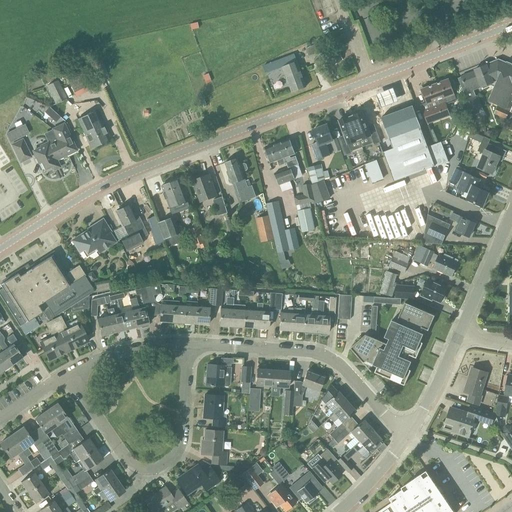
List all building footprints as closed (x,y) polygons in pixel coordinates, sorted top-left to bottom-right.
[(309,59),(348,44),(344,34),(306,48),(306,49),(309,59)] [(297,62),(294,54),(271,63),(275,71),(283,68),(292,92),(306,87),(297,62)] [(336,63),(342,61),(339,54),(334,56),(336,63)] [(84,56),(61,68),(75,97),(99,86),(84,56)] [(498,63),(487,66),(493,83),(495,87),(489,101),(511,110),(511,108),(511,66),(499,61),(498,63)] [(464,94),(467,100),(476,97),(473,90),(482,87),(483,89),(491,86),(495,87),(493,83),(487,66),(487,65),(475,69),(475,71),(458,78),(464,94)] [(59,103),(67,99),(58,80),(46,86),(57,108),(61,107),(59,103)] [(422,106),(429,124),(451,116),(447,105),(457,101),(448,80),(422,90),(428,104),(422,106)] [(381,109),(398,102),(393,88),(375,95),(381,109)] [(27,94),(22,99),(49,124),(54,118),(27,94)] [(484,112),(478,96),(476,97),(467,100),(469,106),(471,112),(472,116),(476,115),(477,118),(484,116),(483,112),(484,112)] [(413,106),(381,118),(389,139),(393,148),(404,178),(435,167),(449,162),(441,142),(435,144),(428,147),(421,128),(413,106)] [(505,125),(508,120),(506,119),(509,111),(498,106),(494,114),(499,116),(496,121),(505,125)] [(110,140),(96,111),(77,120),(91,149),(110,140)] [(354,116),(351,117),(359,140),(362,138),(362,139),(371,135),(374,144),(381,142),(374,125),(368,127),(362,112),(361,113),(359,111),(355,113),(355,115),(354,115),(354,116)] [(339,138),(345,155),(351,153),(348,144),(357,141),(359,140),(351,117),(348,118),(348,117),(346,118),(345,117),(341,118),(341,120),(339,121),(345,136),(339,138)] [(59,140),(66,155),(76,150),(64,124),(53,129),(58,140),(59,140)] [(28,133),(24,125),(18,128),(6,134),(10,142),(28,133)] [(316,159),(330,154),(326,143),(333,140),(327,125),(313,130),(318,143),(311,146),(316,159)] [(429,126),(421,128),(428,147),(435,144),(429,126)] [(503,158),(506,151),(488,143),(490,140),(484,137),(478,151),(484,154),(477,168),(492,174),(500,156),(503,158)] [(20,159),(30,154),(23,139),(13,144),(20,159)] [(290,139),(278,143),(283,158),(285,164),(287,163),(288,168),(290,167),(298,164),(295,157),(291,158),(290,156),(295,154),(290,139)] [(56,160),(66,155),(59,140),(58,140),(49,145),(48,142),(40,146),(41,148),(33,151),(39,164),(41,163),(45,171),(53,167),(54,170),(60,167),(56,160)] [(278,143),(265,148),(271,163),(277,160),(279,166),(285,164),(283,158),(278,143)] [(243,172),(247,171),(248,169),(246,164),(244,163),(240,165),(238,158),(225,163),(230,178),(234,177),(243,202),(256,197),(252,185),(251,186),(249,180),(246,181),(243,172)] [(372,183),(384,179),(377,160),(365,164),(368,172),(366,173),(368,178),(370,177),(372,183)] [(325,180),(322,169),(321,164),(308,168),(309,172),(312,185),(324,180),(325,180)] [(295,179),(290,167),(288,168),(274,173),(279,185),(295,179)] [(476,188),(480,180),(455,169),(450,181),(459,185),(457,188),(470,193),(467,200),(483,207),(489,193),(476,188)] [(201,202),(216,197),(209,176),(193,181),(201,202)] [(170,209),(188,202),(180,179),(162,186),(170,209)] [(331,198),(324,180),(312,185),(311,185),(314,202),(315,204),(331,198)] [(314,202),(311,185),(311,184),(302,186),(303,196),(294,198),(296,206),(314,202)] [(370,190),(358,193),(369,232),(380,229),(370,190)] [(218,216),(228,213),(223,197),(213,200),(218,216)] [(138,200),(116,211),(128,236),(121,239),(127,252),(143,244),(131,222),(145,215),(138,200)] [(275,239),(278,253),(300,248),(295,228),(285,230),(279,202),(267,204),(270,216),(275,239)] [(379,218),(387,243),(417,234),(414,226),(420,225),(415,207),(379,218)] [(301,233),(315,230),(312,208),(297,211),(301,233)] [(469,237),(475,224),(456,215),(454,220),(459,223),(455,231),(469,237)] [(275,239),(270,216),(256,219),(261,243),(275,239)] [(154,217),(145,221),(156,247),(164,243),(154,217)] [(165,243),(180,238),(173,218),(158,223),(165,243)] [(234,230),(240,228),(237,218),(231,220),(234,230)] [(87,257),(102,248),(104,250),(116,242),(110,233),(111,232),(103,219),(91,226),(93,229),(89,231),(88,229),(72,240),(80,253),(83,251),(87,257)] [(444,241),(448,230),(432,223),(427,234),(444,241)] [(201,249),(207,247),(200,226),(188,231),(194,248),(200,245),(201,249)] [(439,256),(434,253),(434,252),(419,245),(413,259),(428,266),(430,261),(436,264),(433,269),(451,277),(458,263),(457,263),(458,261),(444,255),(444,257),(440,255),(439,256)] [(410,258),(413,251),(406,247),(403,254),(396,251),(389,266),(405,273),(409,263),(408,263),(410,258)] [(0,289),(0,296),(19,327),(20,326),(25,335),(39,326),(34,317),(42,312),(43,312),(49,322),(53,319),(55,319),(54,317),(94,291),(84,276),(85,276),(85,275),(79,266),(65,274),(56,259),(53,255),(19,276),(18,274),(3,283),(0,284),(2,288),(0,289)] [(90,283),(96,280),(91,271),(85,275),(90,283)] [(137,277),(135,272),(124,276),(126,281),(137,277)] [(392,294),(398,276),(388,273),(382,290),(392,294)] [(443,301),(445,297),(444,295),(447,288),(428,280),(421,296),(428,299),(428,297),(440,302),(441,301),(443,301)] [(97,292),(110,290),(108,283),(96,285),(97,292)] [(145,287),(149,303),(155,302),(153,295),(161,293),(159,284),(145,287)] [(396,296),(414,297),(415,286),(397,285),(396,296)] [(143,305),(149,303),(145,287),(139,289),(143,305)] [(339,295),(338,320),(350,320),(352,296),(339,295)] [(172,322),(173,301),(161,300),(161,305),(161,306),(157,306),(157,311),(157,312),(157,315),(160,315),(160,322),(172,322)] [(185,307),(178,306),(178,301),(173,301),(172,322),(184,323),(185,307)] [(256,328),(257,303),(256,312),(245,311),(243,328),(256,328)] [(269,312),(262,312),(263,303),(257,303),(256,328),(268,329),(269,312)] [(422,328),(429,331),(435,316),(405,303),(397,322),(392,321),(385,338),(389,340),(387,344),(366,335),(351,349),(364,364),(367,362),(373,365),(378,367),(375,373),(405,386),(412,371),(409,370),(412,362),(408,360),(410,356),(417,358),(423,343),(421,342),(424,334),(420,332),(422,328)] [(232,327),(233,310),(233,305),(226,304),(225,309),(221,309),(220,326),(232,327)] [(131,306),(132,311),(136,327),(148,324),(144,308),(139,309),(138,305),(131,306)] [(196,324),(197,307),(185,307),(184,323),(196,324)] [(197,307),(196,324),(208,325),(209,308),(197,307)] [(310,332),(315,332),(317,308),(311,308),(311,315),(304,315),(303,332),(304,332),(305,334),(309,334),(310,332)] [(322,309),(317,308),(315,332),(316,333),(316,335),(318,335),(326,336),(327,335),(327,333),(328,333),(329,317),(321,316),(322,309)] [(108,310),(109,317),(114,333),(124,330),(120,314),(115,315),(114,309),(108,310)] [(243,328),(245,311),(233,310),(232,327),(243,328)] [(124,330),(136,327),(132,311),(120,314),(124,330)] [(291,331),(292,314),(280,313),(279,330),(291,331)] [(303,332),(304,315),(292,314),(291,331),(303,332)] [(55,319),(53,319),(60,333),(69,351),(88,342),(79,324),(78,324),(76,321),(70,324),(71,328),(67,330),(61,316),(55,319)] [(101,336),(114,333),(109,317),(97,320),(101,336)] [(52,337),(40,343),(49,361),(69,351),(60,333),(53,319),(49,322),(45,323),(52,337)] [(1,334),(0,335),(0,346),(0,347),(3,351),(12,365),(23,358),(17,350),(16,349),(20,346),(12,335),(6,339),(11,346),(8,348),(5,344),(4,342),(4,338),(3,337),(1,334)] [(3,351),(0,353),(0,368),(2,372),(12,365),(3,351)] [(207,365),(206,384),(224,386),(228,386),(229,385),(229,380),(230,372),(225,371),(225,367),(230,367),(230,364),(233,364),(233,359),(221,358),(220,366),(207,365)] [(250,383),(251,367),(241,366),(240,382),(242,382),(241,393),(249,394),(250,383)] [(272,386),(273,370),(257,369),(256,385),(272,386)] [(479,405),(482,397),(479,397),(487,374),(472,369),(465,392),(470,394),(468,401),(479,405)] [(288,388),(289,371),(273,370),(272,386),(288,388)] [(307,372),(303,383),(300,381),(294,381),(293,391),(293,395),(302,396),(306,386),(319,391),(323,378),(307,372)] [(499,395),(496,408),(507,410),(509,395),(511,395),(511,375),(509,375),(506,394),(505,394),(505,396),(499,395)] [(330,385),(321,400),(325,404),(333,413),(334,413),(347,401),(338,392),(337,393),(330,385)] [(260,389),(250,389),(248,411),(259,411),(260,389)] [(292,415),(293,395),(293,391),(285,391),(284,414),(292,415)] [(230,427),(231,420),(226,420),(226,419),(222,418),(223,396),(205,395),(203,418),(213,419),(213,426),(225,427),(225,426),(230,427)] [(333,413),(329,417),(333,422),(337,427),(329,434),(333,439),(344,429),(340,424),(342,422),(342,423),(355,411),(347,401),(334,413),(333,413)] [(58,404),(46,412),(56,426),(62,435),(63,436),(68,432),(65,429),(66,428),(62,422),(68,418),(58,404)] [(476,416),(476,417),(493,423),(496,414),(470,406),(468,414),(476,416)] [(469,438),(476,417),(476,416),(452,408),(444,430),(469,438)] [(56,439),(62,435),(56,426),(46,412),(35,420),(45,434),(50,430),(56,439)] [(351,449),(353,447),(359,441),(372,430),(363,420),(350,432),(355,436),(346,444),(351,449)] [(267,431),(278,431),(278,421),(267,421),(267,431)] [(27,457),(32,454),(27,447),(34,443),(23,428),(12,435),(27,457)] [(344,429),(333,439),(337,444),(349,434),(344,429)] [(69,431),(68,432),(63,436),(62,435),(68,444),(81,436),(77,430),(71,434),(69,431)] [(221,452),(223,432),(205,430),(204,446),(202,446),(201,454),(213,455),(213,463),(226,464),(226,453),(221,452)] [(359,441),(353,447),(357,452),(363,446),(368,451),(371,454),(382,444),(379,441),(380,440),(372,430),(359,441)] [(27,457),(12,435),(0,443),(10,459),(17,454),(24,465),(18,469),(22,476),(34,468),(27,457)] [(511,449),(511,448),(511,440),(508,435),(503,438),(511,449)] [(58,452),(68,445),(58,451),(48,437),(42,442),(51,456),(58,452)] [(77,462),(96,449),(88,439),(72,450),(68,445),(58,452),(51,456),(51,457),(53,460),(60,455),(63,459),(70,454),(76,463),(77,462)] [(47,460),(51,457),(51,456),(42,442),(35,447),(44,461),(46,459),(47,460)] [(86,471),(103,459),(96,449),(77,462),(83,470),(74,476),(77,480),(73,483),(75,486),(73,488),(76,486),(90,476),(86,471),(86,470),(86,471)] [(317,454),(307,464),(311,468),(318,477),(324,482),(328,479),(332,484),(342,475),(330,461),(326,464),(322,459),(317,454)] [(347,473),(353,468),(343,456),(337,461),(347,473)] [(53,460),(49,463),(57,475),(61,472),(53,460)] [(278,462),(272,467),(278,474),(284,469),(278,462)] [(248,482),(263,471),(256,463),(242,474),(248,482)] [(203,472),(198,465),(177,479),(187,494),(202,484),(207,491),(220,482),(210,467),(203,472)] [(100,486),(92,492),(94,496),(97,494),(117,481),(110,470),(96,480),(100,486)] [(279,476),(274,470),(269,474),(274,480),(279,476)] [(61,472),(57,475),(68,491),(73,488),(68,481),(67,481),(61,472)] [(316,480),(309,472),(289,488),(298,499),(301,496),(306,502),(306,503),(308,502),(309,503),(316,498),(314,496),(318,493),(310,484),(316,480)] [(28,493),(41,484),(34,473),(21,482),(28,493)] [(397,499),(393,502),(399,511),(454,511),(429,475),(424,478),(421,474),(406,485),(409,489),(404,492),(403,489),(394,495),(397,499)] [(90,476),(76,486),(80,491),(93,481),(90,476)] [(117,481),(97,494),(102,501),(108,497),(110,501),(124,491),(117,481)] [(225,486),(231,494),(238,490),(232,481),(225,486)] [(36,504),(49,495),(41,484),(28,493),(36,504)] [(276,499),(271,502),(277,510),(282,506),(286,511),(297,503),(282,484),(281,484),(279,486),(275,488),(277,490),(272,494),(276,498),(276,499)] [(73,488),(68,491),(75,501),(79,499),(76,493),(73,488)] [(145,501),(152,511),(157,511),(173,501),(178,509),(186,503),(178,491),(171,496),(165,488),(145,501)] [(81,511),(83,511),(86,509),(79,499),(75,501),(81,510),(78,511),(81,511)] [(41,511),(59,511),(61,511),(53,501),(40,510),(41,511)] [(104,511),(111,508),(107,502),(95,511),(93,511),(104,511)] [(247,502),(235,510),(236,511),(252,511),(253,511),(247,502)] [(399,511),(393,502),(378,511),(399,511)]
